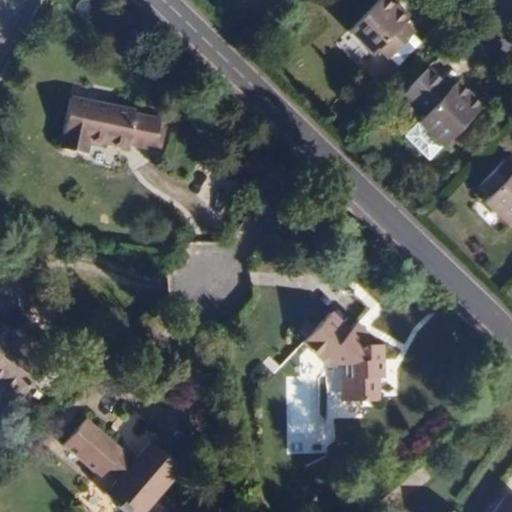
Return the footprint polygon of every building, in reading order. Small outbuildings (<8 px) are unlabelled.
[(418,34),(386,0),(374,0),(346,32),(373,61),(380,52),(389,62),(418,34)] [(443,88),(424,69),(404,101),(417,115),(413,124),(445,155),(484,113),(453,81),(443,88)] [(158,111),(137,103),(139,99),(77,74),(58,122),(81,131),(85,120),(124,135),(126,131),(147,139),(158,111)] [(495,226),(511,208),(511,175),(505,168),(501,172),(491,162),(466,187),(475,197),(470,203),(495,226)] [(383,378),(385,344),(370,343),(369,331),(359,321),(353,328),(332,310),(304,338),(326,358),(328,355),(338,363),(347,363),(347,375),(340,375),(339,398),(377,399),(378,378),(383,378)] [(25,336),(9,324),(3,332),(20,343),(25,336)] [(0,329),(0,387),(10,394),(36,358),(18,345),(20,343),(3,332),(0,329)] [(294,452),(294,434),(308,433),(307,375),(286,376),(287,452),(294,452)] [(130,511),(176,463),(157,446),(154,450),(139,437),(123,457),(111,447),(114,444),(77,413),(53,439),(91,471),(97,463),(107,471),(95,487),(123,511),(130,511)]
